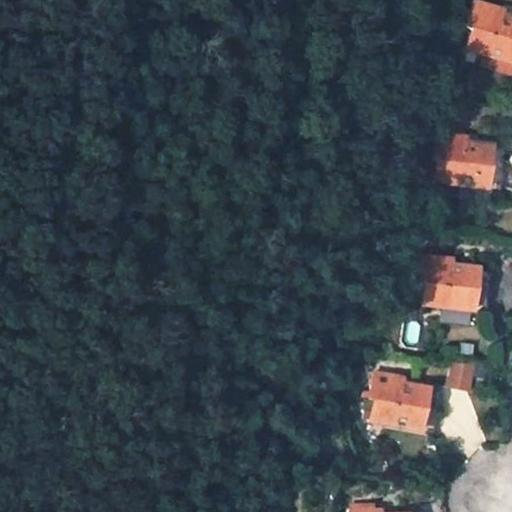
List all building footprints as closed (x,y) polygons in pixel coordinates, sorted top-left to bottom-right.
[(482,50),(511,60),(511,19),(499,16),(500,10),(476,2),(468,25),(473,27),(467,46),(482,50)] [(511,60),(482,50),(478,63),(511,73),(511,60)] [(437,178),(485,184),(492,146),(464,143),(464,138),(438,134),(436,158),(440,158),(437,178)] [(503,148),(492,146),(485,184),(498,186),(503,148)] [(422,302),(471,308),(476,269),(448,266),(449,261),(424,258),(421,281),(425,281),(422,302)] [(488,271),(476,269),(471,308),(483,309),(488,271)] [(470,387),(471,362),(448,362),(448,387),(470,387)] [(370,417),(417,427),(425,389),(398,383),(399,379),(374,374),(369,397),(374,398),(370,417)] [(437,391),(425,389),(417,427),(429,429),(437,391)]
